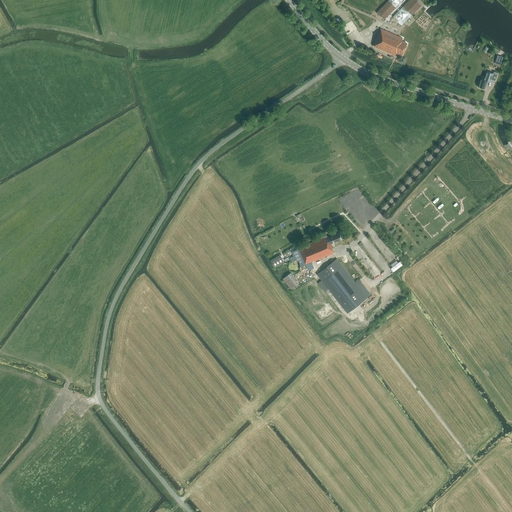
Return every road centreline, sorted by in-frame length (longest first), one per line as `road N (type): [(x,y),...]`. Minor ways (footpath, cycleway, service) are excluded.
road 1 (unclassified): [(188,511),(98,401),(111,307),(209,153),(342,58)]
road 2 (secondary): [(511,120),(342,58)]
